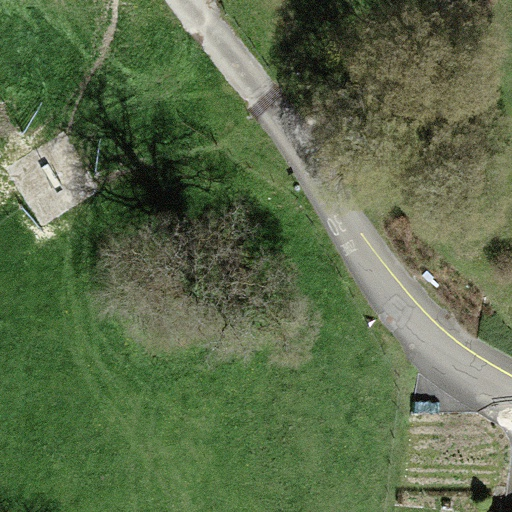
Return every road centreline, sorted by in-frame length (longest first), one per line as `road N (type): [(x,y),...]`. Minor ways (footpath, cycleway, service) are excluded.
road 1 (residential): [(511,387),(458,356),(396,300),(316,178)]
road 2 (track): [(316,178),(182,0)]
